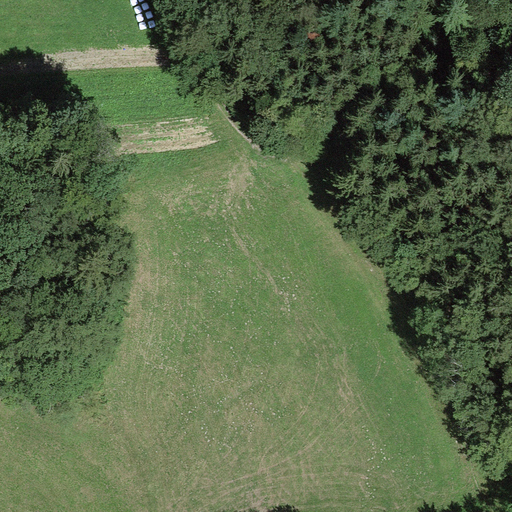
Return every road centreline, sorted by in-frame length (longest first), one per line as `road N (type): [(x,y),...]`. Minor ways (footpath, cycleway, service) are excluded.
road 1 (track): [(487,503),(412,325),(360,238),(301,174),(235,141),(159,0)]
road 2 (track): [(301,174),(364,107),(511,58)]
